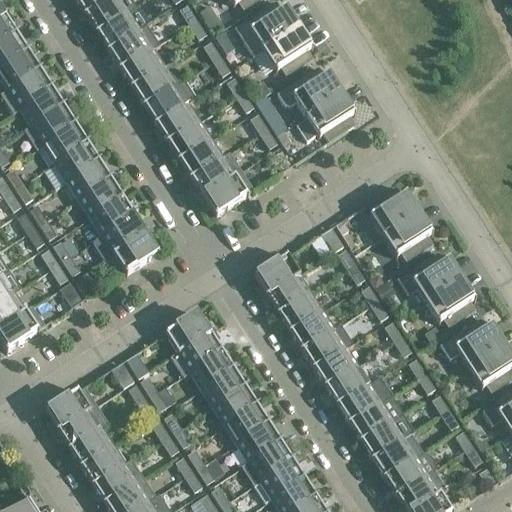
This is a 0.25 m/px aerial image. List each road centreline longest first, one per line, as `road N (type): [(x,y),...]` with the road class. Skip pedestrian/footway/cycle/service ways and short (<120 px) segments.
road 1 (residential): [(11,412),(415,153)]
road 2 (residential): [(415,153),(320,0)]
road 3 (residential): [(511,294),(415,153)]
